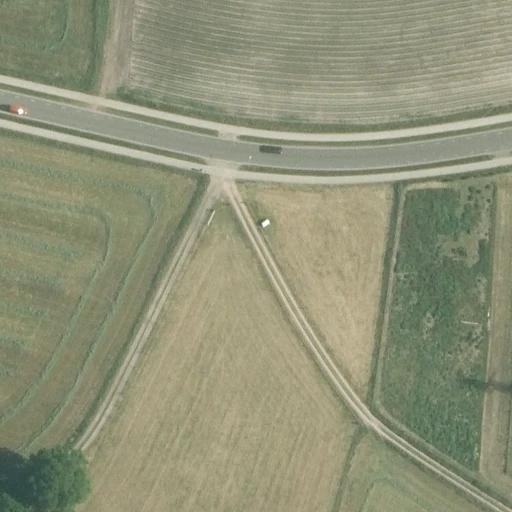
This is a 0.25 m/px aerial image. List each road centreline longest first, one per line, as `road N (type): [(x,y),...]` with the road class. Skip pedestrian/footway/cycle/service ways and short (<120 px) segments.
road 1 (unclassified): [(511,138),(410,154),(280,160),(0,101)]
road 2 (track): [(508,511),(354,403),(222,172)]
road 3 (track): [(17,511),(99,427),(222,172)]
